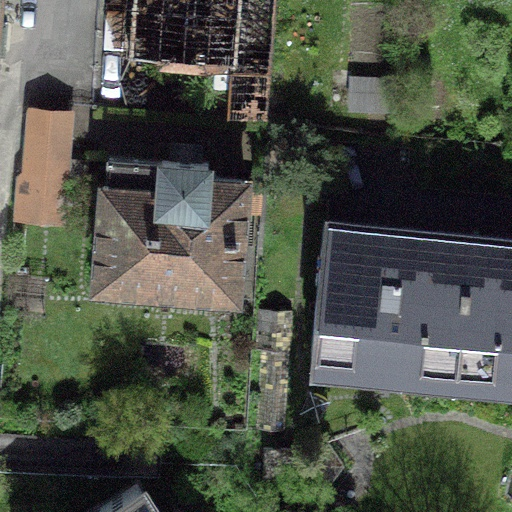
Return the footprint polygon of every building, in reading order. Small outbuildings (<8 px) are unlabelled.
[(275,0),(132,0),(128,55),(231,63),(227,114),(266,117),(275,0)] [(451,108),(414,105),(412,131),(449,134),(451,108)] [(65,175),(70,108),(30,106),(25,172),(65,175)] [(107,182),(100,182),(94,286),(236,295),(241,209),(259,210),(261,178),(207,175),(207,159),(109,153),(107,182)] [(455,371),(469,233),(324,219),(310,357),(455,371)] [(511,237),(469,233),(455,371),(511,376),(511,237)] [(152,511),(135,485),(94,511),(152,511)]
